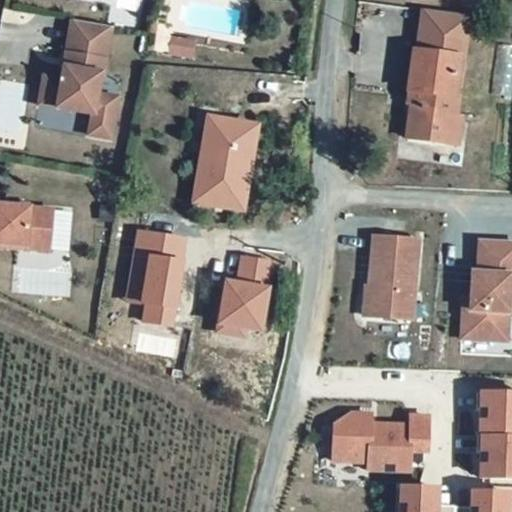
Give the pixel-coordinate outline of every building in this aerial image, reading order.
[(40,74),(35,109),(88,116),(85,138),(113,142),(120,95),(103,93),(112,27),(68,20),(60,76),(40,74)] [(461,57),(417,52),(412,90),(417,91),(416,102),(411,102),(406,138),(444,142),(447,115),(455,116),(458,95),(455,95),(456,84),(463,85),(465,73),(459,72),(461,57)] [(255,126),(214,120),(208,155),(201,153),(194,201),(243,208),(255,126)] [(0,203),(0,248),(68,253),(71,208),(0,203)] [(417,241),(372,238),(367,317),(412,320),(417,241)] [(478,276),(472,275),(471,299),(464,299),(463,341),(507,343),(510,278),(511,277),(511,245),(479,244),(478,276)] [(511,397),(481,397),(479,473),(511,473),(511,397)] [(335,427),(335,459),(369,459),(368,468),(411,469),(411,453),(429,454),(429,420),(411,419),(411,425),(373,425),(373,415),(352,415),(335,427)] [(436,511),(437,494),(401,492),(400,511),(436,511)] [(508,511),(509,497),(472,496),(471,511),(508,511)]
